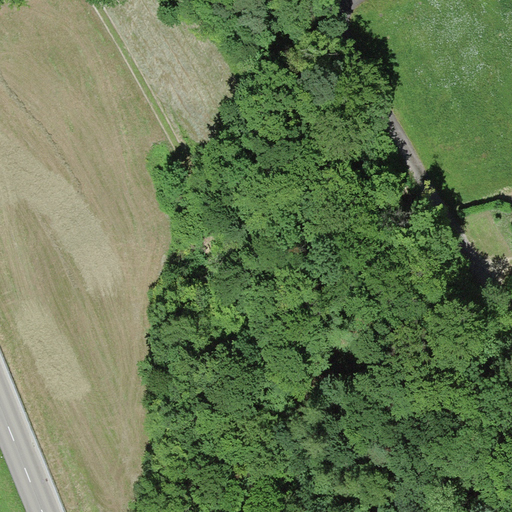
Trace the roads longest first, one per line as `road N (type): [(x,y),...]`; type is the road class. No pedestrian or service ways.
road 1 (track): [(92,0),(128,51),(251,289),(312,511)]
road 2 (track): [(511,322),(366,85),(333,0)]
road 3 (secondary): [(0,397),(45,511)]
